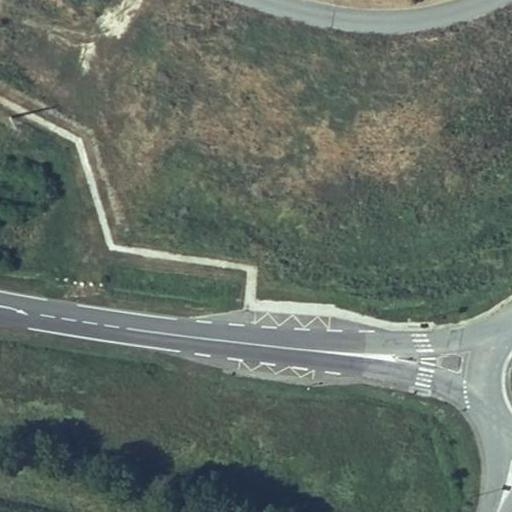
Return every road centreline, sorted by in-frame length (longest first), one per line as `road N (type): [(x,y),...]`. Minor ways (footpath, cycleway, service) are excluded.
road 1 (tertiary): [(286,348),(0,306)]
road 2 (residential): [(492,0),(412,21),(360,20),(273,0)]
road 3 (tertiary): [(495,336),(286,348)]
road 4 (tertiary): [(286,348),(435,381),(481,405)]
